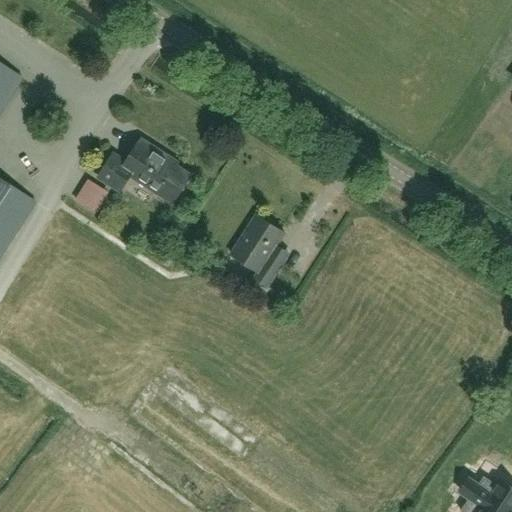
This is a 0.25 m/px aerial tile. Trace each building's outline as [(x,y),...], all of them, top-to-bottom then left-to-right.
[(0,118),(24,81),(0,65),(0,263),(36,207),(0,183),(0,118)] [(130,175),(173,203),(190,177),(166,161),(168,158),(142,141),(127,163),(115,155),(100,179),(120,191),(130,175)] [(97,213),(111,191),(90,178),(76,199),(97,213)] [(254,280),(267,288),(280,267),(268,260),(285,234),(257,216),(232,256),(259,273),(254,280)] [(511,511),(511,489),(501,482),(497,487),(484,479),(461,511),(511,511)]
